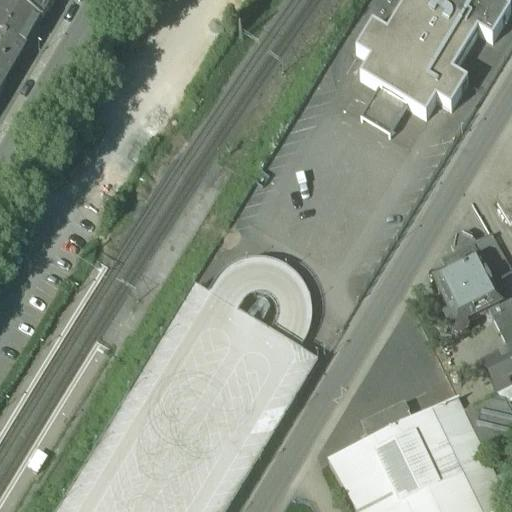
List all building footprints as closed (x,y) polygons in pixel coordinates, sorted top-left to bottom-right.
[(6,0),(4,4),(41,26),(57,0),(6,0)] [(501,0),(411,0),(387,40),(373,31),(356,58),(370,67),(360,84),(380,96),(410,115),(426,124),(436,107),(451,116),(468,88),(453,80),(478,39),(492,48),(511,17),(496,8),(501,0)] [(41,26),(4,4),(0,10),(0,43),(24,58),(42,27),(41,26)] [(24,58),(0,43),(0,85),(5,89),(24,58)] [(410,115),(380,96),(363,125),(393,143),(410,115)] [(511,200),(496,210),(511,236),(511,200)] [(465,238),(452,244),(451,251),(454,259),(471,251),(475,249),(471,241),(465,238)] [(475,249),(471,251),(500,310),(488,315),(499,338),(511,331),(511,309),(499,284),(511,276),(491,242),(475,249)] [(471,251),(454,259),(461,272),(433,286),(450,319),(457,330),(464,327),(488,315),(500,310),(471,251)] [(208,303),(238,321),(243,313),(248,307),(252,304),(256,304),(264,305),(271,309),(275,315),(276,323),(274,331),(268,339),(298,357),(303,348),(309,334),(311,319),(309,304),(302,291),(292,280),(280,272),(265,268),(250,268),(236,272),(223,281),(213,292),(208,303)] [(232,511),(306,391),(319,369),(298,357),(268,339),(238,321),(208,303),(194,294),(61,511),(232,511)] [(464,327),(457,330),(450,319),(445,322),(454,341),(457,342),(466,337),(467,334),(464,327)] [(511,331),(499,338),(509,358),(511,356),(511,331)] [(511,356),(509,358),(484,370),(498,398),(499,402),(503,400),(511,395),(511,356)] [(498,398),(474,410),(493,448),(511,438),(511,417),(503,400),(499,402),(498,398)] [(457,404),(412,426),(403,408),(361,428),(367,441),(362,444),(365,449),(329,466),(354,511),(510,511),(501,492),(482,454),(463,415),(457,404)] [(493,448),(474,410),(463,415),(482,454),(493,448)] [(338,449),(329,453),(333,462),(342,458),(338,449)] [(511,496),(511,473),(497,481),(506,499),(511,496)]
